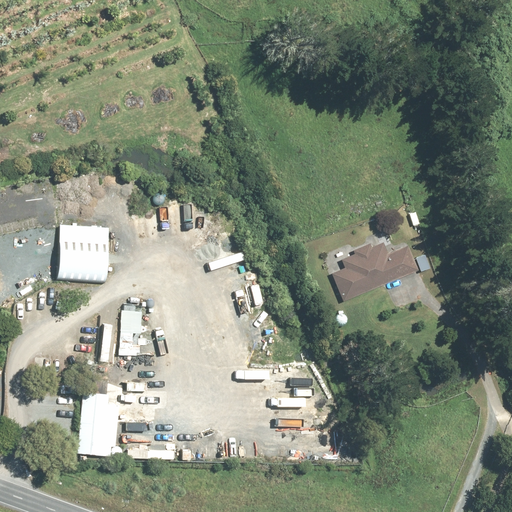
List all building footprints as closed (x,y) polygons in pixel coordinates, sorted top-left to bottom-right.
[(133,178),(105,177),(110,213),(133,213),(133,178)] [(358,205),(325,213),(329,225),(361,215),(358,205)] [(416,212),(407,214),(411,226),(419,224),(416,212)] [(103,284),(107,228),(58,225),(54,280),(103,284)] [(344,268),(330,276),(341,303),(402,277),(394,258),(388,260),(382,244),(369,246),(367,244),(352,250),(354,254),(353,254),(341,260),(344,268)] [(165,289),(150,289),(149,305),(165,305),(165,289)] [(140,309),(122,308),(118,356),(135,357),(140,309)] [(208,360),(187,360),(187,377),(208,378),(208,360)] [(81,393),(75,454),(108,457),(109,447),(113,448),(117,405),(106,404),(107,395),(81,393)] [(155,399),(128,398),(127,424),(154,425),(155,399)] [(308,411),(158,409),(157,430),(307,433),(308,411)] [(142,441),(123,440),(123,461),(142,461),(142,441)]
